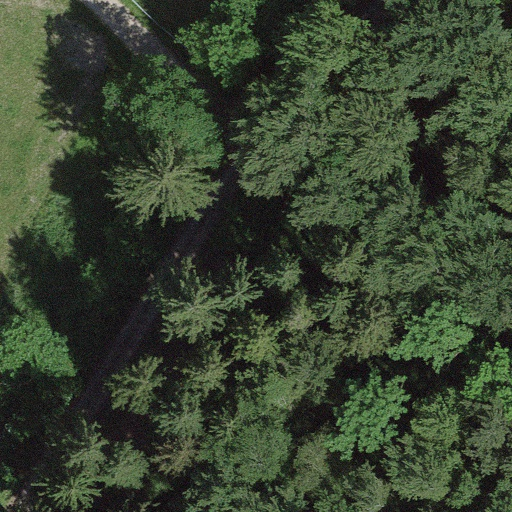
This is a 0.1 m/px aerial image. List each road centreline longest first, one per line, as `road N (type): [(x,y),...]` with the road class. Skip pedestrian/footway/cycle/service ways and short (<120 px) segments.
road 1 (track): [(377,0),(216,187),(21,511)]
road 2 (track): [(99,0),(170,73),(251,138)]
